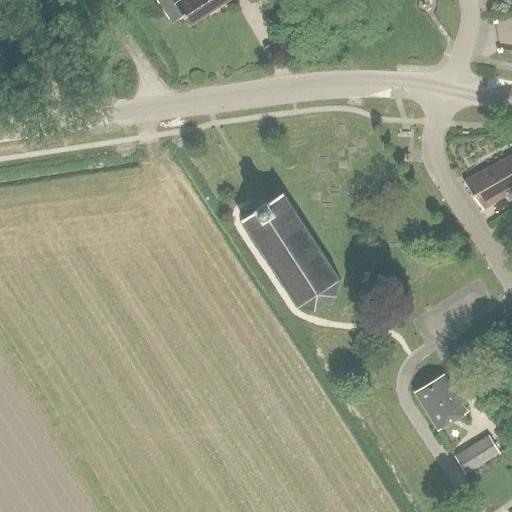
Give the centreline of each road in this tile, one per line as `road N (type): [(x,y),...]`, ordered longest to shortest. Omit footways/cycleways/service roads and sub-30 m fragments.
road 1 (secondary): [(449,90),(366,83),(155,111)]
road 2 (unclassified): [(511,277),(436,165),(434,139),(449,90)]
road 3 (secondary): [(155,111),(0,133)]
road 4 (unclassified): [(403,401),(402,387),(418,364),(511,304)]
road 5 (residential): [(476,511),(403,401)]
road 6 (unclassified): [(155,111),(152,80),(98,0)]
